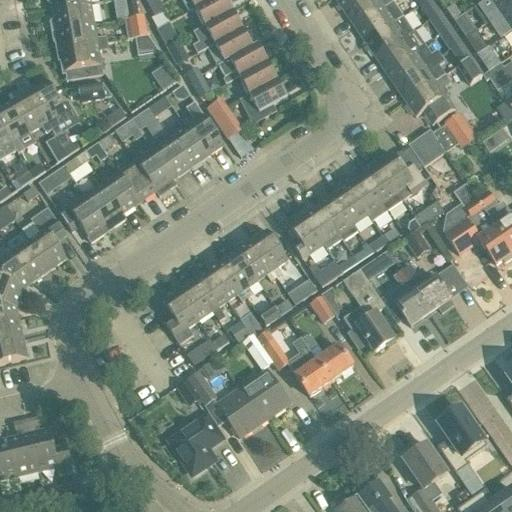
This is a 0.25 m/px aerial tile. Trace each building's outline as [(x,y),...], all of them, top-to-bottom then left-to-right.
[(89,0),(45,0),(46,5),(49,6),(53,5),(54,13),(91,7),(89,0)] [(133,0),(130,0),(126,1),(128,15),(136,13),(133,0)] [(157,0),(147,6),(151,13),(161,7),(157,0)] [(180,0),(189,15),(194,12),(216,0),(180,0)] [(225,0),(216,0),(194,12),(204,30),(233,14),(225,0)] [(335,0),(334,1),(345,16),(367,0),(335,0)] [(378,0),(367,0),(345,16),(354,30),(392,4),(389,0),(385,0),(381,4),(378,0)] [(511,37),(486,0),(471,0),(504,47),(511,42),(511,37)] [(511,0),(489,0),(501,16),(511,8),(511,0)] [(430,1),(423,6),(431,18),(438,13),(430,1)] [(394,3),(392,4),(354,30),(365,45),(404,19),(394,3)] [(51,23),(50,26),(52,35),(94,28),(91,7),(54,13),(56,23),(51,23)] [(453,8),(446,13),(454,24),(461,19),(453,8)] [(511,32),(511,8),(501,16),(511,32)] [(154,19),(153,19),(157,31),(171,26),(166,13),(165,14),(154,20),(154,19)] [(243,32),(233,14),(204,30),(194,36),(200,46),(194,50),(198,57),(207,52),(243,32)] [(0,32),(19,29),(17,18),(0,21),(0,32)] [(404,19),(365,45),(375,60),(414,34),(404,19)] [(442,19),(435,24),(443,36),(450,31),(442,19)] [(461,19),(454,24),(462,36),(469,31),(461,19)] [(145,25),(137,26),(139,40),(147,39),(145,25)] [(94,28),(52,35),(53,45),(55,46),(60,46),(61,54),(97,47),(94,28)] [(450,31),(443,36),(451,47),(458,42),(450,31)] [(224,66),(258,47),(252,49),(243,32),(207,52),(217,69),(224,66)] [(415,33),(414,34),(375,60),(385,75),(425,48),(415,33)] [(174,37),(163,43),(167,51),(178,45),(174,37)] [(147,39),(139,40),(142,54),(150,53),(147,39)] [(476,42),(469,46),(477,58),(484,53),(476,42)] [(178,45),(167,51),(171,57),(182,52),(178,45)] [(97,47),(61,54),(65,75),(68,74),(70,84),(103,79),(97,47)] [(258,47),(224,66),(229,63),(239,81),(268,65),(258,47)] [(425,48),(385,75),(395,90),(426,69),(435,63),(425,48)] [(463,49),(455,54),(463,66),(470,61),(463,49)] [(484,53),(477,58),(485,69),(492,65),(484,53)] [(470,61),(463,66),(471,77),(478,73),(470,61)] [(239,81),(248,98),(277,83),(268,65),(239,81)] [(426,69),(395,90),(406,105),(436,84),(426,69)] [(197,72),(187,77),(190,85),(201,79),(197,72)] [(496,77),(489,82),(497,93),(503,89),(496,77)] [(201,79),(190,85),(194,91),(204,86),(201,79)] [(277,83),(248,98),(240,103),(253,127),(276,115),(273,109),(288,101),(277,83)] [(436,84),(406,105),(416,120),(423,115),(432,129),(455,113),(436,84)] [(47,85),(29,95),(47,127),(55,141),(61,137),(57,131),(75,121),(67,107),(60,107),(47,85)] [(103,87),(79,91),(82,107),(105,103),(103,87)] [(176,93),(165,100),(170,107),(181,99),(176,93)] [(29,95),(12,104),(29,137),(47,127),(29,95)] [(165,100),(154,108),(158,115),(170,107),(165,100)] [(511,119),(511,112),(506,102),(496,109),(506,123),(511,119)] [(12,104),(0,110),(0,126),(11,147),(29,137),(12,104)] [(221,106),(210,111),(214,118),(224,112),(221,106)] [(143,116),(131,123),(136,130),(147,122),(143,116)] [(203,118),(185,130),(206,160),(223,149),(203,118)] [(459,118),(436,133),(452,157),(475,142),(459,118)] [(228,119),(219,125),(229,141),(239,134),(229,119),(228,119)] [(131,123),(120,131),(124,138),(136,130),(131,123)] [(0,152),(11,147),(0,126),(0,152)] [(185,130),(168,142),(189,172),(206,160),(185,130)] [(423,169),(444,154),(431,134),(409,149),(423,169)] [(109,139),(97,146),(102,153),(113,145),(109,139)] [(168,142),(152,153),(172,183),(189,172),(168,142)] [(74,146),(62,154),(67,161),(79,153),(74,146)] [(97,146),(86,154),(90,161),(102,153),(97,146)] [(135,165),(155,195),(159,200),(171,192),(170,190),(174,187),(172,183),(152,153),(135,165)] [(62,154),(50,161),(55,169),(67,161),(62,154)] [(392,157),(377,167),(398,198),(413,187),(416,192),(424,186),(410,166),(402,171),(392,157)] [(75,162),(64,169),(69,176),(80,168),(75,162)] [(135,165),(118,176),(138,206),(155,195),(135,165)] [(377,167),(362,177),(388,215),(403,205),(398,198),(377,167)] [(40,168),(28,177),(33,184),(45,176),(40,168)] [(118,176),(101,188),(122,218),(138,206),(118,176)] [(28,177),(17,184),(22,191),(33,184),(28,177)] [(362,177),(347,188),(368,218),(373,225),(388,215),(362,177)] [(55,189),(49,180),(38,187),(44,196),(55,189)] [(465,187),(454,195),(471,220),(445,238),(459,258),(479,244),(496,268),(503,263),(505,266),(511,260),(511,256),(470,195),(465,187)] [(482,187),(470,195),(511,256),(511,218),(500,201),(494,205),(482,187)] [(101,188),(84,199),(107,233),(112,229),(113,231),(125,223),(122,218),(101,188)] [(347,188),(332,198),(353,228),(368,218),(347,188)] [(28,205),(39,197),(34,189),(23,197),(28,205)] [(6,191),(0,195),(0,205),(10,198),(6,191)] [(332,198),(317,208),(338,238),(343,246),(358,236),(353,228),(332,198)] [(66,210),(57,216),(71,235),(79,229),(91,246),(103,238),(101,236),(107,233),(84,199),(67,211),(66,210)] [(317,208),(303,218),(323,248),(338,238),(317,208)] [(4,209),(0,212),(0,222),(9,216),(4,209)] [(39,236),(28,244),(49,274),(66,262),(55,246),(66,238),(47,211),(30,223),(39,236)] [(419,215),(412,219),(420,231),(427,227),(419,215)] [(303,218),(287,229),(298,245),(292,249),(302,263),(323,248),(303,218)] [(412,219),(406,224),(414,235),(420,231),(412,219)] [(266,233),(251,244),(271,274),(287,264),(266,233)] [(395,233),(383,240),(387,247),(399,239),(395,233)] [(416,234),(404,242),(416,261),(429,252),(416,234)] [(383,240),(371,248),(376,255),(387,247),(383,240)] [(28,244),(11,255),(32,286),(49,274),(28,244)] [(251,244),(236,254),(256,284),(271,274),(251,244)] [(339,266),(362,251),(358,245),(335,259),(339,266)] [(364,253),(353,260),(357,267),(369,259),(364,253)] [(236,254),(221,264),(242,294),(256,284),(236,254)] [(0,262),(0,282),(23,292),(25,287),(28,289),(32,286),(11,255),(0,262)] [(353,260),(341,268),(346,275),(357,267),(353,260)] [(221,264),(206,274),(226,305),(242,294),(221,264)] [(370,266),(359,273),(371,291),(382,283),(370,266)] [(335,268),(315,282),(321,291),(342,277),(335,268)] [(410,269),(401,275),(430,317),(438,311),(441,316),(453,309),(449,304),(450,303),(434,280),(433,280),(431,276),(420,283),(410,269)] [(359,273),(342,285),(360,310),(343,322),(351,334),(356,330),(367,347),(374,356),(375,355),(374,355),(393,342),(394,342),(376,315),(384,310),(371,291),(359,273)] [(206,274),(191,284),(212,315),(219,325),(225,321),(218,311),(226,305),(206,274)] [(401,290),(388,299),(410,330),(430,317),(401,275),(394,280),(401,290)] [(0,304),(16,311),(23,292),(0,282),(0,304)] [(191,284),(176,294),(197,325),(212,315),(191,284)] [(176,294),(161,305),(171,319),(163,325),(179,348),(194,338),(189,331),(197,325),(176,294)] [(302,294),(290,302),(294,309),(306,301),(302,294)] [(321,300),(310,307),(323,327),(334,319),(321,300)] [(0,304),(0,325),(18,322),(17,316),(14,315),(16,311),(0,304)] [(287,304),(275,312),(279,319),(291,311),(287,304)] [(273,308),(261,316),(268,326),(279,319),(275,312),(273,308)] [(0,346),(23,341),(18,322),(0,325),(0,346)] [(254,325),(247,330),(255,342),(262,337),(254,325)] [(245,332),(234,339),(238,347),(250,339),(245,332)] [(185,362),(205,348),(198,337),(178,351),(185,362)] [(309,337),(301,342),(309,354),(316,348),(309,337)] [(223,339),(212,346),(217,354),(228,346),(223,339)] [(23,341),(0,346),(0,367),(28,361),(23,341)] [(301,342),(294,347),(301,358),(298,360),(305,371),(294,379),(309,400),(331,385),(316,364),(309,354),(301,342)] [(212,346),(200,354),(205,361),(217,354),(212,346)] [(338,349),(316,364),(331,385),(352,370),(338,349)] [(276,350),(266,357),(278,374),(288,367),(276,350)] [(262,351),(251,358),(262,373),(272,366),(262,351)] [(266,374),(238,394),(253,415),(260,411),(267,422),(289,407),(266,374)] [(198,375),(187,382),(205,409),(216,401),(198,375)] [(171,384),(180,400),(191,394),(182,378),(171,384)] [(238,394),(217,409),(239,441),(267,422),(260,411),(253,415),(238,394)] [(484,445),(461,411),(458,414),(455,410),(439,422),(441,425),(438,427),(452,447),(441,455),(456,477),(468,468),(463,460),(484,445)] [(206,420),(170,444),(193,478),(213,464),(205,453),(221,442),(206,420)] [(38,421),(26,423),(27,431),(40,429),(38,421)] [(26,423),(12,426),(14,435),(27,431),(26,423)] [(49,432),(29,437),(38,476),(57,471),(59,480),(72,477),(66,449),(53,452),(49,432)] [(29,437),(9,442),(18,480),(38,476),(29,437)] [(9,442),(0,443),(0,484),(18,480),(9,442)] [(426,448),(403,464),(423,492),(410,501),(417,511),(436,511),(428,500),(438,493),(433,486),(446,477),(426,448)] [(379,482),(356,499),(365,511),(394,511),(389,504),(392,501),(379,482)] [(75,488),(50,493),(53,506),(78,501),(75,488)] [(486,492),(457,511),(511,511),(511,491),(494,504),(488,508),(481,497),(487,493),(486,492)] [(365,511),(356,499),(337,511),(365,511)]
